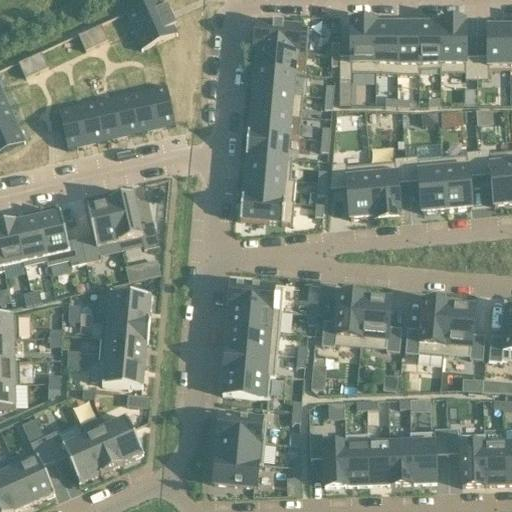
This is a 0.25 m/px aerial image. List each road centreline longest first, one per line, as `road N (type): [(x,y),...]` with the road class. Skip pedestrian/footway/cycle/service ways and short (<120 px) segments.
road 1 (residential): [(511,6),(223,3),(213,157)]
road 2 (residential): [(207,259),(511,226)]
road 3 (residential): [(511,287),(207,259)]
road 4 (residential): [(167,482),(188,447),(207,259)]
road 5 (residential): [(0,202),(213,157)]
